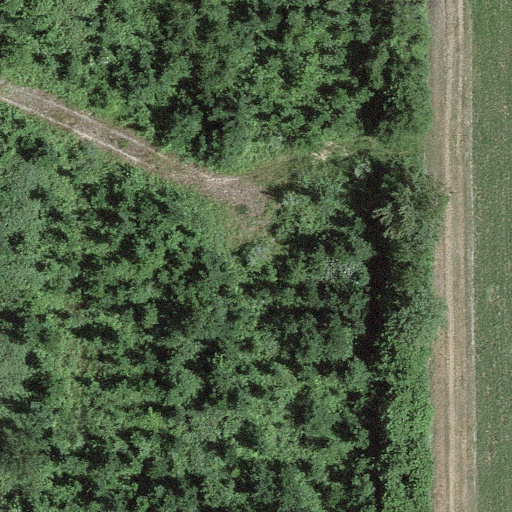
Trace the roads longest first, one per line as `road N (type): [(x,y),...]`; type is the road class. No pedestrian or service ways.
road 1 (track): [(445,0),(453,511)]
road 2 (track): [(0,96),(202,182),(245,182),(322,153),(446,143)]
